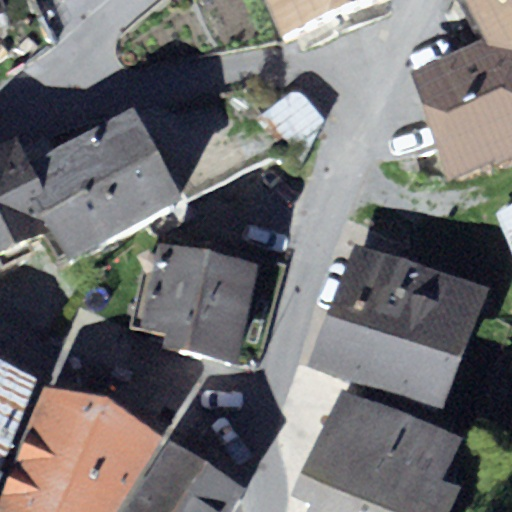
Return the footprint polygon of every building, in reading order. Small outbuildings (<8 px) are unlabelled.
[(268,0),(283,37),(375,0),(268,0)] [(511,0),(452,0),(474,49),(487,44),(511,32),(511,0)] [(511,32),(487,44),(511,95),(511,32)] [(398,105),(430,180),(510,147),(479,71),(398,105)] [(181,213),(134,122),(24,179),(56,241),(71,269),(181,213)] [(24,179),(8,149),(0,152),(0,269),(56,241),(24,179)] [(244,278),(145,260),(131,334),(163,340),(159,360),(226,372),(244,278)] [(479,312),(347,265),(306,383),(438,429),(479,312)] [(0,467),(34,392),(0,377),(0,467)] [(109,511),(138,449),(41,406),(0,497),(0,511),(109,511)] [(423,511),(442,474),(325,417),(279,511),(423,511)] [(230,511),(240,498),(170,453),(130,511),(230,511)]
